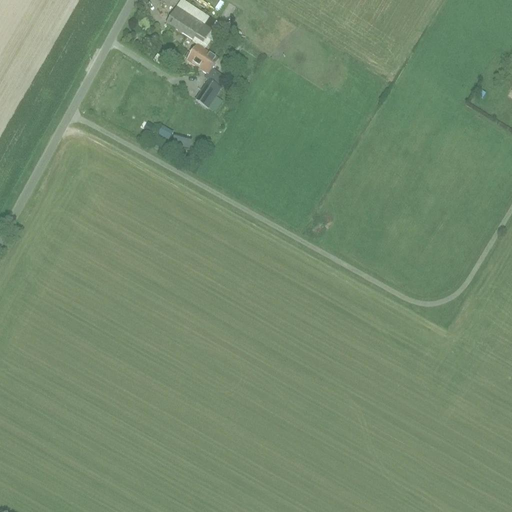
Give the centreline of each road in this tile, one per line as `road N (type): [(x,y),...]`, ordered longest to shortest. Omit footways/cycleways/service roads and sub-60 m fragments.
road 1 (unknown): [(69,114),(436,300),(463,284),(511,207)]
road 2 (unclassified): [(0,239),(132,0)]
